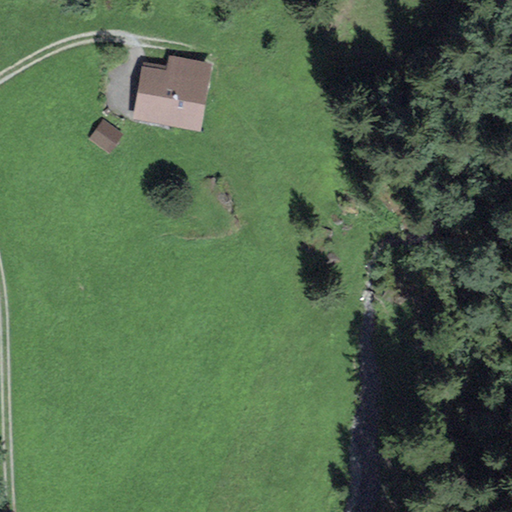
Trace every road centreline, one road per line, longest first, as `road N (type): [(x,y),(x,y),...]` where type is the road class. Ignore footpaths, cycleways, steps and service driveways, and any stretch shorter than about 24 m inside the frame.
road 1 (track): [(0,78),(42,52),(98,34),(204,51)]
road 2 (track): [(0,296),(10,511)]
